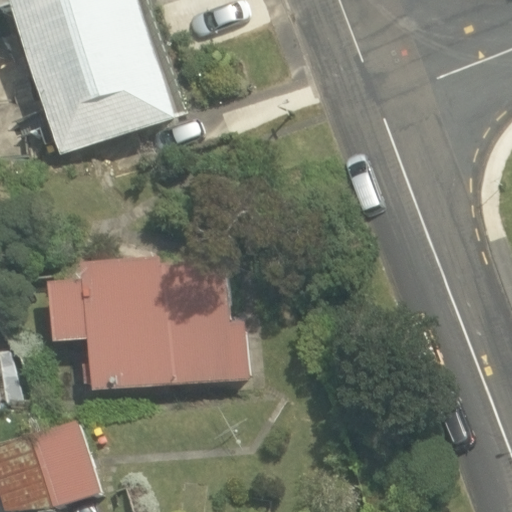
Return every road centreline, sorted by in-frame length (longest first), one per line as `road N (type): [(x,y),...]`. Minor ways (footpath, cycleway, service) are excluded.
road 1 (unclassified): [(367,86),(493,298),(511,357)]
road 2 (unclassified): [(511,37),(367,86)]
